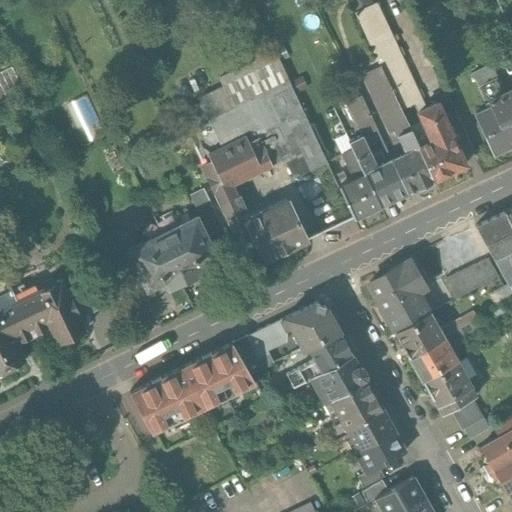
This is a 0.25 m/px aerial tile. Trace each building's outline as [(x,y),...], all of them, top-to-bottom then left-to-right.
[(425,107),(375,1),(354,11),(380,67),(403,117),(425,107)] [(511,88),(501,94),(487,64),(470,73),(484,102),(483,103),(486,108),(474,113),(493,152),(511,142),(511,88)] [(403,117),(380,67),(363,75),(389,132),(394,130),(405,154),(390,161),(405,193),(432,181),(403,117)] [(333,177),(289,82),(208,121),(221,149),(209,155),(213,165),(204,169),(215,192),(280,162),(297,196),(316,235),(353,218),(333,177)] [(360,95),(345,103),(354,122),(359,120),(366,135),(376,130),(360,95)] [(425,107),(403,117),(432,181),(465,165),(436,102),(425,107)] [(390,161),(378,167),(363,135),(349,142),(352,149),(364,174),(378,206),(405,193),(390,161)] [(352,149),(342,154),(354,179),(364,174),(352,149)] [(354,179),(347,182),(342,173),(333,177),(353,218),(378,206),(364,174),(354,179)] [(223,230),(202,188),(189,194),(210,237),(223,230)] [(230,195),(219,200),(222,207),(233,202),(230,195)] [(297,196),(249,219),(240,199),(233,202),(222,207),(250,266),(316,235),(297,196)] [(511,225),(504,212),(474,226),(493,258),(505,252),(511,248),(511,225)] [(196,217),(162,234),(185,281),(202,273),(198,265),(215,257),(196,217)] [(162,234),(127,250),(137,270),(141,280),(146,290),(163,282),(167,290),(185,281),(162,234)] [(511,265),(505,252),(493,258),(511,290),(511,289),(511,265)] [(133,272),(126,258),(113,265),(124,288),(141,280),(137,270),(133,272)] [(487,258),(445,278),(455,298),(497,275),(487,258)] [(409,260),(369,282),(368,286),(393,331),(394,331),(394,332),(428,313),(428,312),(417,292),(425,287),(409,260)] [(54,278),(38,286),(39,289),(29,294),(25,286),(23,287),(21,284),(11,289),(16,300),(19,306),(33,335),(50,327),(57,342),(85,329),(77,313),(78,312),(71,297),(70,297),(61,279),(55,281),(54,278)] [(108,278),(94,285),(104,307),(119,300),(108,278)] [(16,300),(0,308),(0,376),(3,376),(5,375),(8,372),(9,369),(9,366),(25,358),(20,349),(26,346),(23,340),(33,335),(19,306),(16,300)] [(316,302),(285,317),(290,327),(303,349),(338,332),(323,305),(316,302)] [(473,311),(438,330),(442,337),(465,325),(477,318),(473,311)] [(428,313),(394,332),(395,332),(394,332),(408,356),(442,337),(438,330),(428,313)] [(285,317),(233,343),(250,374),(274,362),(267,349),(285,341),(286,329),(290,327),(285,317)] [(442,337),(408,356),(421,380),(455,362),(445,344),(468,332),(465,325),(442,337)] [(303,349),(301,349),(304,356),(311,353),(315,361),(310,361),(285,374),(292,387),(309,378),(352,356),(338,332),(303,349)] [(497,339),(481,348),(495,372),(510,364),(497,339)] [(159,378),(129,392),(152,432),(166,425),(165,423),(183,414),(184,417),(217,401),(215,398),(233,389),(235,392),(254,383),(231,343),(209,354),(159,378)] [(352,356),(309,378),(323,403),(365,380),(352,356)] [(455,362),(421,380),(435,405),(436,405),(441,415),(450,410),(471,398),(475,396),(455,362)] [(365,380),(323,403),(328,410),(333,407),(342,423),(346,430),(347,430),(382,410),(381,409),(382,409),(365,380)] [(471,398),(450,410),(461,430),(483,419),(471,398)] [(382,410),(347,430),(357,449),(393,429),(383,410),(382,410)] [(511,413),(492,425),(498,436),(511,428),(511,413)] [(342,423),(324,433),(327,440),(346,430),(342,423)] [(511,428),(498,436),(479,447),(480,448),(481,448),(489,462),(482,466),(486,473),(511,459),(511,428)] [(357,449),(353,451),(364,472),(377,465),(378,466),(405,451),(393,429),(357,449)] [(67,458),(61,447),(56,450),(63,461),(67,458)] [(511,459),(486,473),(491,481),(497,477),(505,492),(506,493),(511,489),(511,459)] [(364,472),(357,477),(362,487),(383,476),(378,466),(364,472)] [(387,490),(373,498),(380,511),(400,511),(425,498),(413,476),(387,490)] [(381,480),(361,492),(367,502),(373,498),(387,490),(381,480)] [(433,511),(425,498),(400,511),(433,511)] [(313,511),(309,503),(290,511),(313,511)]
